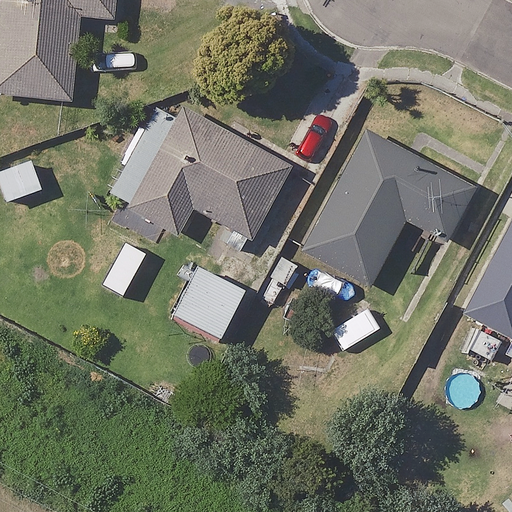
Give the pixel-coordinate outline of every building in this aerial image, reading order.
[(113,0),(0,0),(0,89),(71,95),(77,11),(112,14),(113,0)] [(288,160),(153,92),(103,191),(178,229),(191,202),(235,224),(227,240),(244,248),(288,160)] [(473,181),(365,128),(304,250),(370,282),(404,214),(446,235),(473,181)] [(45,204),(31,155),(0,163),(0,182),(9,214),(45,204)] [(511,214),(465,311),(511,334),(511,214)] [(243,284),(194,260),(170,309),(220,332),(243,284)] [(47,281),(13,268),(3,294),(36,307),(47,281)]
